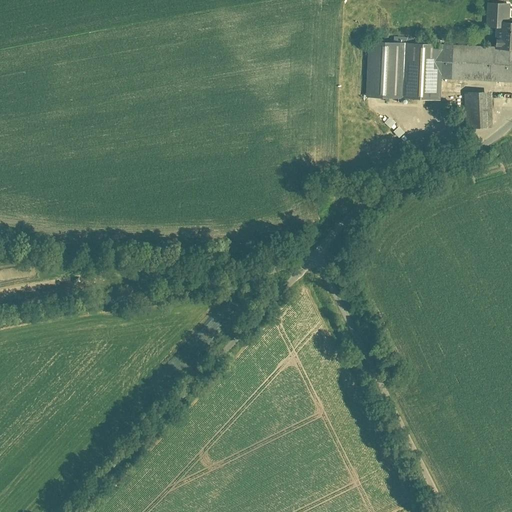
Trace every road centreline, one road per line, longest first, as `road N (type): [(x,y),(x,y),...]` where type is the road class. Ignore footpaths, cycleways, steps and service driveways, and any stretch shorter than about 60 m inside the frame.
road 1 (residential): [(72,511),(313,258)]
road 2 (residential): [(0,323),(313,258)]
road 3 (residential): [(313,258),(444,511)]
road 4 (residential): [(313,258),(374,193),(495,140),(511,124)]
